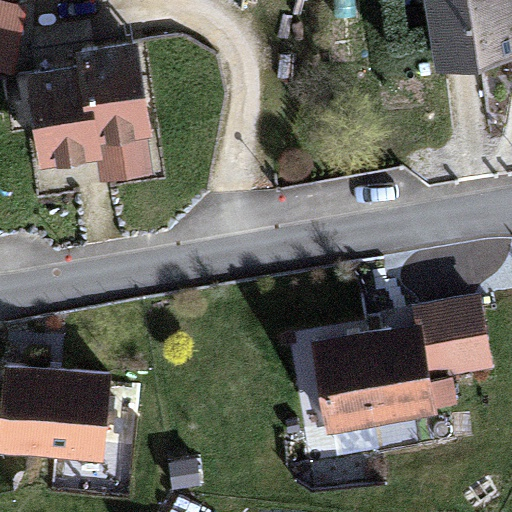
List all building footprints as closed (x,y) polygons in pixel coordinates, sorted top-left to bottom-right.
[(468,0),(392,0),(400,48),(473,36),(468,0)] [(0,51),(0,126),(1,137),(38,132),(36,117),(51,115),(103,108),(92,23),(40,30),(41,45),(0,51)] [(36,117),(38,132),(53,130),(51,115),(36,117)] [(427,307),(397,312),(401,335),(431,329),(427,307)] [(270,325),(283,407),(388,391),(374,309),(270,325)] [(0,429),(54,435),(63,354),(0,347),(0,429)]
